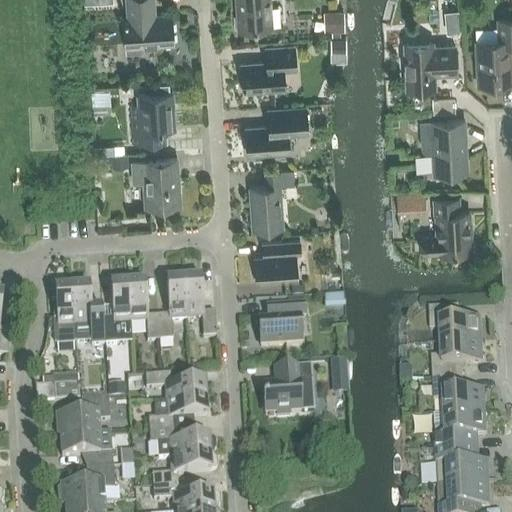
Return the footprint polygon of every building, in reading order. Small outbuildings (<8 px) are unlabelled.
[(142,53),(141,47),(173,44),(171,14),(155,15),(154,0),(126,0),(127,17),(123,18),(125,48),(126,48),(126,54),(142,53)] [(236,0),(239,30),(272,29),(270,0),(236,0)] [(344,12),(330,12),(331,32),(345,32),(344,12)] [(476,41),(478,85),(511,84),(510,44),(511,44),(511,19),(498,20),(499,40),(476,41)] [(404,43),(406,89),(436,87),(435,74),(457,73),(455,45),(434,46),(433,42),(404,43)] [(284,70),(296,69),(294,46),(265,48),(266,62),(241,64),(242,91),(285,89),(284,70)] [(138,105),(130,105),(133,144),(162,142),(161,130),(175,129),(174,113),(171,113),(170,93),(138,94),(138,105)] [(268,110),(269,127),(245,128),(248,157),(289,153),(288,135),(308,134),(306,108),(268,110)] [(466,143),(465,120),(420,122),(421,147),(422,151),(425,153),(429,154),(433,154),(434,174),(439,173),(443,176),(446,173),(467,172),(466,154),(465,154),(464,143),(466,143)] [(132,162),(133,182),(143,181),(145,206),(176,204),(174,174),(178,174),(177,158),(132,162)] [(266,186),(250,187),(253,229),(283,227),(280,185),(294,184),(293,170),(266,172),(265,172),(266,186)] [(425,194),(416,194),(417,212),(426,211),(425,194)] [(437,236),(426,236),(419,241),(419,249),(427,253),(438,253),(471,251),(469,211),(459,212),(459,198),(434,200),(435,214),(436,214),(437,236)] [(262,243),(263,256),(254,256),(256,283),(298,281),(296,254),(301,254),(300,240),(262,243)] [(185,276),(183,276),(186,320),(201,319),(203,338),(216,337),(214,312),(203,312),(201,278),(200,278),(199,275),(197,273),(188,273),(185,276)] [(169,315),(158,315),(160,341),(172,340),(171,321),(186,320),(183,276),(181,276),(179,274),(170,275),(167,277),(168,281),(166,281),(169,315)] [(130,280),(128,280),(131,324),(146,323),(147,342),(160,341),(158,315),(148,316),(145,282),(144,282),(144,279),(141,277),(132,277),(130,280)] [(113,319),(102,319),(104,345),(116,344),(115,325),(131,324),(128,280),(125,280),(123,278),(114,279),(112,281),(112,285),(111,285),(113,319)] [(74,284),(72,284),(75,328),(90,327),(91,346),(104,345),(102,319),(102,309),(91,309),(90,286),(88,286),(88,283),(85,281),(76,281),(74,284)] [(75,328),(72,284),(70,284),(67,282),(53,283),(51,286),(52,301),(56,301),(57,320),(53,321),(55,343),(57,345),(73,344),(76,341),(75,328)] [(0,354),(7,356),(10,330),(0,328),(0,324),(3,295),(2,295),(2,292),(0,288),(0,354)] [(301,318),(305,318),(304,304),(267,307),(268,320),(258,320),(260,348),(303,344),(301,318)] [(441,330),(441,343),(482,341),(481,319),(460,320),(459,306),(429,308),(430,331),(441,330)] [(432,357),(433,380),(463,378),(462,365),(483,364),(482,341),(441,343),(442,356),(432,357)] [(275,384),(263,385),(265,415),(277,414),(277,417),(290,416),(290,413),(301,412),(300,387),(312,386),(310,368),(274,370),(275,384)] [(165,387),(166,402),(206,399),(205,382),(171,384),(170,374),(145,376),(146,388),(165,387)] [(444,402),(445,415),(485,413),(484,390),(464,391),(463,378),(433,380),(434,402),(444,402)] [(79,400),(78,384),(53,385),(54,401),(79,400)] [(83,399),(84,413),(56,415),(56,418),(59,418),(60,435),(57,436),(100,433),(99,421),(110,420),(108,398),(83,399)] [(173,419),(194,418),(207,417),(206,399),(166,402),(154,403),(155,418),(148,419),(149,431),(174,430),(173,419)] [(437,451),(480,449),(480,436),(487,436),(485,413),(445,415),(446,428),(435,429),(437,451)] [(209,438),(195,439),(175,440),(174,430),(149,431),(150,444),(157,444),(158,459),(170,458),(214,455),(213,453),(216,450),(215,441),(212,439),(209,439),(209,438)] [(62,457),(85,455),(86,469),(113,468),(111,445),(101,446),(100,433),(57,436),(57,437),(60,437),(62,457)] [(481,462),(480,449),(437,451),(438,487),(449,486),(489,484),(488,462),(481,462)] [(131,452),(120,453),(121,467),(132,466),(131,452)] [(152,475),(153,487),(178,485),(177,475),(211,473),(211,471),(214,471),(217,468),(216,460),(214,457),(214,455),(170,458),(171,473),(152,475)] [(86,469),(87,483),(61,485),(61,488),(58,491),(59,502),(62,504),(62,506),(105,503),(104,491),(115,490),(113,468),(86,469)] [(489,484),(449,486),(438,487),(439,511),(482,511),(483,507),(490,507),(489,484)] [(173,499),(173,511),(201,511),(217,511),(217,509),(220,506),(219,497),(216,495),(213,495),(213,494),(179,496),(178,485),(153,487),(153,500),(173,499)] [(65,511),(105,511),(105,503),(62,506),(62,507),(65,506),(65,511)]
